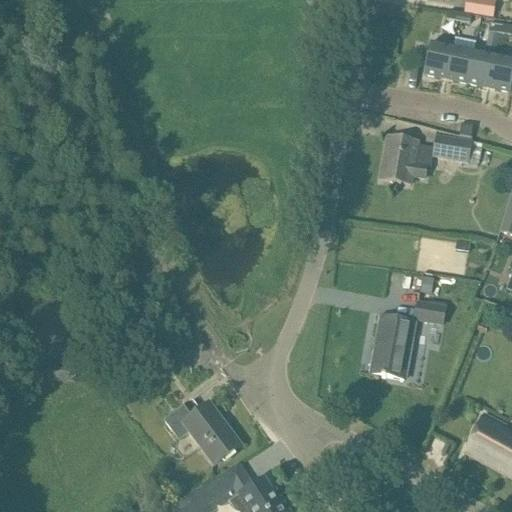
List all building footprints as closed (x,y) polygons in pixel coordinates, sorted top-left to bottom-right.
[(466,0),(465,15),(493,19),(495,4),(472,0),(466,0)] [(448,13),(446,21),(458,23),(459,15),(448,13)] [(459,15),(458,23),(469,25),(470,17),(459,15)] [(490,26),(489,34),(500,36),(501,28),(490,26)] [(511,29),(501,28),(500,36),(511,37),(511,34),(511,29)] [(431,44),(424,77),(446,82),(452,49),(431,44)] [(474,53),(452,49),(446,82),(467,86),(474,53)] [(496,58),(474,53),(467,86),(489,91),(496,58)] [(511,87),(511,60),(496,58),(489,91),(510,95),(511,87)] [(461,126),(459,138),(471,140),(473,128),(461,126)] [(417,144),(388,139),(381,182),(410,187),(411,178),(424,180),(426,170),(430,170),(434,151),(416,148),(417,144)] [(468,164),(479,166),(482,147),(471,145),(451,142),(436,139),(433,159),(458,163),(468,165),(468,164)] [(511,199),(510,199),(498,234),(511,238),(511,199)] [(456,243),(455,253),(469,255),(471,245),(456,243)] [(423,279),(420,295),(431,297),(434,281),(423,279)] [(69,336),(63,301),(22,307),(27,343),(69,336)] [(446,309),(417,305),(413,324),(443,328),(446,309)] [(401,323),(381,319),(371,376),(404,382),(414,325),(401,323)] [(76,381),(73,365),(47,369),(50,385),(76,381)] [(240,448),(209,406),(193,418),(185,407),(163,424),(177,443),(189,434),(214,468),(240,448)] [(504,427),(482,418),(467,455),(511,479),(511,437),(502,432),(504,427)] [(239,466),(216,481),(226,496),(224,497),(231,507),(233,511),(283,511),(263,481),(253,487),(239,466)] [(216,480),(176,506),(179,511),(200,511),(226,496),(216,481),(216,480)]
